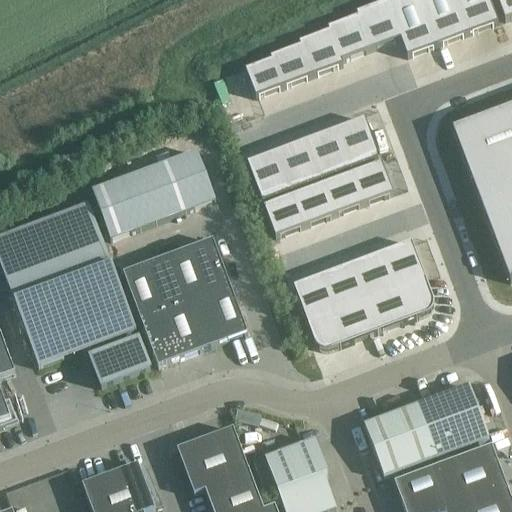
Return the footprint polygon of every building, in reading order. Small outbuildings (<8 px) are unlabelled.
[(270,64),(244,75),(255,102),(342,70),(341,66),(399,44),(406,62),(497,28),(486,0),(390,0),(384,3),(385,6),(355,17),(357,21),(326,32),(328,36),(298,47),(299,50),(269,61),(270,64)] [(511,0),(495,0),(504,25),(511,21),(511,0)] [(511,110),(451,133),(509,287),(511,285),(511,110)] [(364,124),(246,168),(261,208),(379,164),(364,124)] [(91,197),(109,245),(214,206),(196,157),(91,197)] [(381,168),(263,212),(275,243),(392,198),(381,168)] [(87,208),(0,240),(0,272),(37,372),(89,353),(91,360),(88,361),(100,393),(149,375),(137,343),(135,336),(130,324),(138,321),(127,293),(120,296),(87,208)] [(184,308),(229,292),(212,245),(167,262),(184,308)] [(411,247),(294,292),(314,348),(317,352),(321,355),(326,356),(331,355),(426,319),(430,317),(432,313),(433,309),(432,304),(411,247)] [(184,308),(167,262),(122,278),(127,293),(138,321),(139,325),(184,308)] [(184,308),(202,355),(247,338),(229,292),(184,308)] [(184,308),(139,325),(157,372),(202,355),(184,308)] [(0,383),(14,378),(0,341),(0,432),(16,426),(9,405),(3,407),(0,398),(0,383)] [(415,410),(435,463),(488,443),(468,391),(415,410)] [(383,482),(435,463),(415,410),(363,430),(383,482)] [(204,496),(249,479),(249,478),(232,433),(176,454),(193,500),(204,496)] [(277,497),(326,479),(313,445),(264,463),(277,497)] [(442,469),(456,506),(504,488),(490,451),(442,469)] [(153,511),(137,469),(81,490),(89,511),(153,511)] [(393,487),(402,511),(440,511),(456,506),(442,469),(393,487)] [(261,511),(249,479),(204,496),(210,511),(261,511)] [(326,480),(326,479),(277,497),(282,511),(333,511),(322,481),(326,480)] [(511,511),(511,508),(504,488),(456,506),(457,511),(511,511)]
